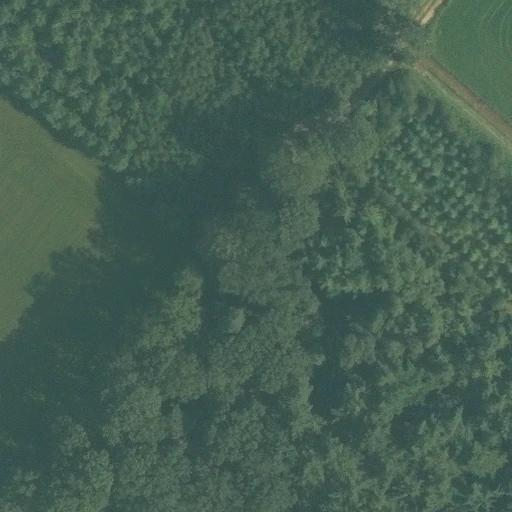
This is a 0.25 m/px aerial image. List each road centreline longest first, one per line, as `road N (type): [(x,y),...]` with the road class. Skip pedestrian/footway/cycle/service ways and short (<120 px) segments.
road 1 (track): [(429,0),(28,511)]
road 2 (track): [(425,511),(191,303)]
road 3 (track): [(392,47),(511,152)]
